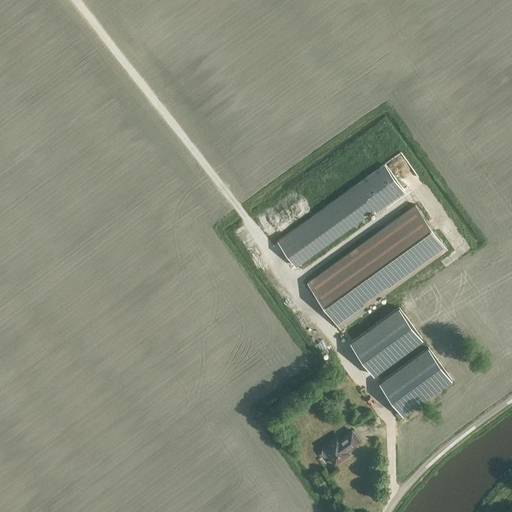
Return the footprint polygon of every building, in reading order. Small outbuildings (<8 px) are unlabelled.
[(385,163),(277,241),(296,266),(374,210),(376,213),(405,192),(385,163)] [(449,247),(418,203),(309,280),(342,327),(367,309),(366,306),(449,247)] [(374,374),(422,340),(399,307),(351,342),(374,374)] [(452,380),(428,348),(380,383),(403,415),(452,380)] [(361,441),(353,430),(340,439),(338,436),(323,446),(324,448),(323,449),(322,450),(322,451),(322,452),(322,454),(323,455),(324,456),(325,456),(326,456),(327,456),(329,455),(335,464),(346,456),(344,453),(361,441)]
